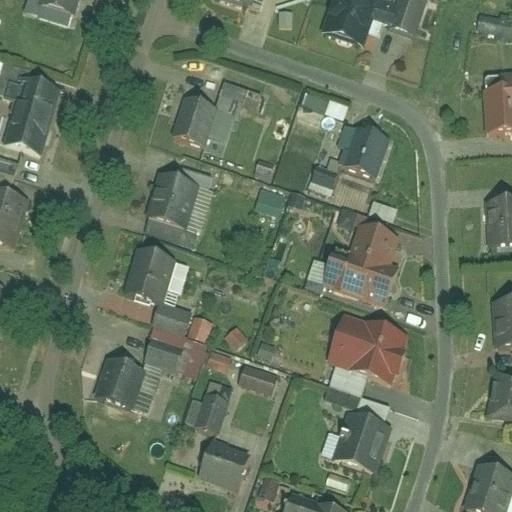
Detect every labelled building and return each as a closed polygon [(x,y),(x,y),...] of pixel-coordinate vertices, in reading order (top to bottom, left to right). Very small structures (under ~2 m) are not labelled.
[(86,0),(48,0),(46,11),(81,22),(86,0)] [(260,0),(218,0),(257,11),(260,0)] [(384,0),(339,0),(328,38),(370,51),(384,0)] [(511,46),(511,23),(479,21),(477,42),(511,46)] [(492,96),(489,96),(491,140),(511,139),(511,80),(496,81),(492,84),(492,96)] [(65,95),(29,85),(10,149),(48,161),(65,95)] [(298,121),(320,128),(328,106),(306,99),(298,121)] [(223,113),(190,102),(177,141),(211,151),(223,113)] [(324,122),(343,128),(348,114),(329,107),(324,122)] [(395,143),(363,132),(348,172),(381,184),(395,143)] [(185,167),(183,174),(211,182),(213,175),(185,167)] [(206,191),(164,177),(152,221),(192,234),(206,191)] [(255,215),(278,222),(285,201),(262,194),(255,215)] [(35,206),(0,195),(0,247),(20,254),(35,206)] [(511,252),(511,206),(491,207),(494,254),(511,252)] [(394,228),(396,214),(372,209),(369,223),(394,228)] [(356,257),(343,253),(331,291),(393,312),(405,271),(397,270),(406,242),(365,229),(356,257)] [(181,264),(142,252),(129,296),(169,308),(181,264)] [(0,325),(9,290),(0,287),(0,325)] [(511,306),(499,307),(500,353),(511,351),(511,306)] [(415,339),(351,318),(333,366),(399,389),(402,380),(409,382),(415,355),(411,354),(415,339)] [(227,376),(232,361),(212,355),(207,370),(227,376)] [(152,373),(112,360),(100,399),(139,413),(152,373)] [(273,398),(278,377),(243,370),(239,391),(273,398)] [(511,375),(501,375),(492,422),(511,424),(511,375)] [(192,403),(185,429),(221,439),(234,392),(210,385),(204,406),(192,403)] [(397,430),(354,416),(339,463),(385,477),(397,430)] [(257,458),(218,444),(206,480),(246,496),(257,458)] [(511,511),(511,476),(483,467),(468,511),(511,511)] [(336,511),(297,500),(293,511),(336,511)]
